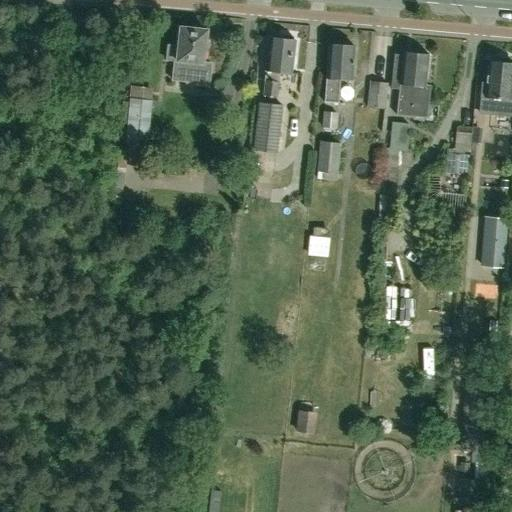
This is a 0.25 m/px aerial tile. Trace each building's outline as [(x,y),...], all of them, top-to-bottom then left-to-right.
[(202,61),(205,30),(179,27),(177,45),(167,44),(165,59),(173,60),(170,80),(209,84),(212,62),(202,61)] [(291,74),(295,41),(269,37),(262,96),(275,97),(278,73),(291,74)] [(351,80),(354,46),(328,44),(324,102),(338,104),(340,79),(351,80)] [(394,53),(390,88),(399,89),(396,110),(396,114),(425,118),(426,113),(429,85),(425,84),(428,55),(403,52),(402,54),(394,53)] [(511,82),(511,73),(511,63),(488,61),(485,84),(481,84),(478,113),(511,116),(511,82)] [(370,81),(367,107),(382,108),(385,82),(370,81)] [(147,143),(150,100),(127,97),(123,141),(147,143)] [(276,153),(281,104),(257,101),(252,149),(276,153)] [(406,151),(409,124),(390,122),(388,147),(384,147),(378,223),(393,224),(397,151),(406,151)] [(335,181),(337,173),(340,142),(318,140),(315,171),(320,171),(319,179),(335,181)] [(404,174),(414,178),(421,160),(410,156),(404,174)] [(506,267),(507,219),(480,218),(479,266),(506,267)] [(326,237),(327,228),(312,226),(311,235),(309,235),(306,255),(326,257),(328,237),(326,237)] [(471,377),(468,422),(487,423),(490,378),(471,377)]
